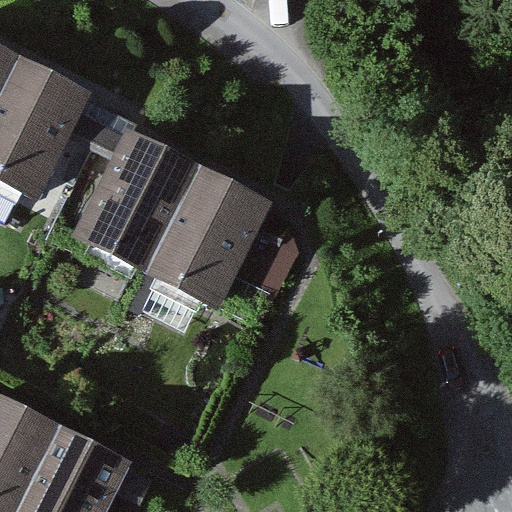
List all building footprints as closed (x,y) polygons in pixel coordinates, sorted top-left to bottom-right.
[(79,101),(4,65),(0,72),(0,194),(28,208),(79,101)] [(179,173),(109,140),(61,242),(131,274),(179,173)] [(255,209),(179,173),(131,274),(207,309),(255,209)] [(0,511),(5,511),(48,428),(0,401),(0,511)] [(98,511),(122,464),(48,428),(5,511),(98,511)]
